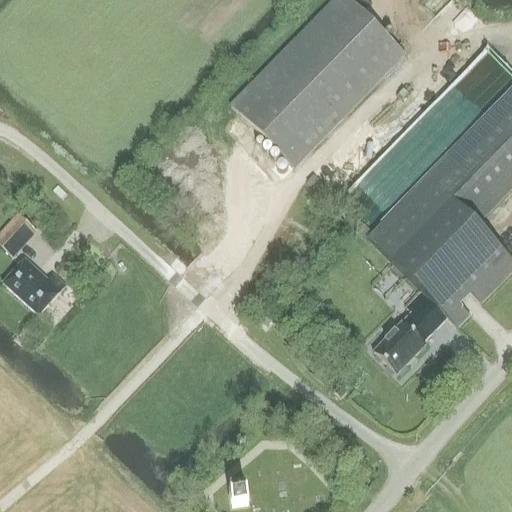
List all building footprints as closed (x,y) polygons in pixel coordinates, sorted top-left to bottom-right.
[(293,171),(405,57),(347,0),(337,0),(231,109),(293,171)] [(478,72),(416,138),(438,158),(500,92),(478,72)] [(511,262),(475,227),(511,189),(511,98),(375,238),(369,245),(421,296),(406,312),(412,317),(402,326),(373,356),(396,378),(425,348),(423,346),(435,333),(435,332),(446,321),(456,330),(469,317),(459,307),(470,296),(480,306),(511,273),(511,262)] [(369,245),(375,238),(314,178),(307,184),(369,245)] [(17,217),(0,235),(0,249),(11,260),(35,233),(17,217)] [(47,283),(24,263),(2,286),(38,319),(60,295),(59,295),(65,288),(52,276),(47,283)] [(340,402),(346,395),(340,389),(334,396),(340,402)] [(232,510),(248,507),(245,491),(229,494),(232,510)]
